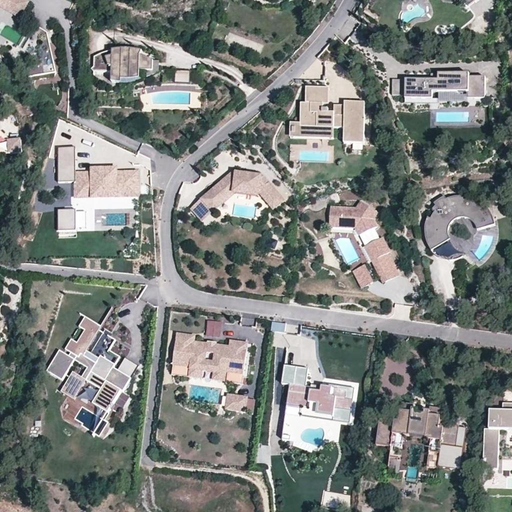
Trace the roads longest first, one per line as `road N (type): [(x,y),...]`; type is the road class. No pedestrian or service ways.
road 1 (residential): [(511,342),(190,298),(170,283),(164,226),(174,181),(295,69),(349,0)]
road 2 (unknown): [(187,163),(98,117),(82,20),(61,0)]
road 3 (unknown): [(303,316),(285,421),(283,507)]
road 4 (unknown): [(348,3),(411,58),(500,61)]
road 5 (track): [(263,511),(260,485),(249,478),(146,466)]
